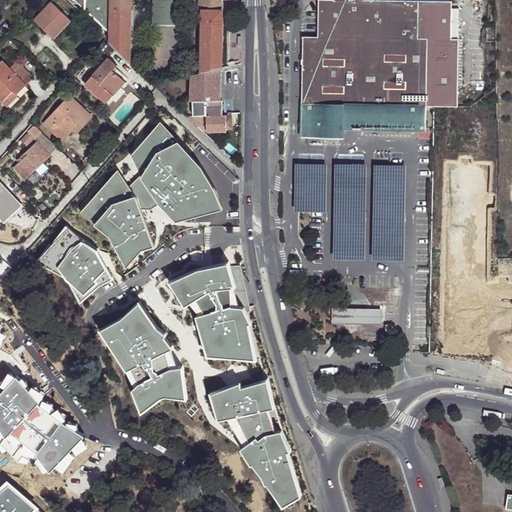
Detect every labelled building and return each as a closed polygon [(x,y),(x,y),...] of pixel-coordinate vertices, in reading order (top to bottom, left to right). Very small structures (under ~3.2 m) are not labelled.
[(75,0),(85,9),(85,0),(75,0)] [(85,0),(85,9),(112,35),(112,9),(112,0),(85,0)] [(112,0),(112,9),(132,10),(132,0),(112,0)] [(151,0),(152,26),(179,26),(179,0),(151,0)] [(223,11),(223,0),(199,0),(200,10),(201,12),(202,12),(203,10),(223,11)] [(434,107),(435,2),(394,1),(374,1),(373,0),(318,0),(317,37),(303,37),(302,104),(427,107),(434,107)] [(58,36),(72,20),(53,2),(50,5),(36,21),(46,30),(48,27),(58,36)] [(452,2),(435,2),(434,107),(458,107),(459,40),(452,39),(452,10),(452,2)] [(117,49),(132,63),(132,10),(112,9),(112,35),(112,44),(117,49)] [(201,73),(222,68),(223,11),(203,10),(202,12),(201,73)] [(459,40),(460,10),(452,10),(452,39),(459,40)] [(55,38),(58,36),(48,27),(46,30),(55,38)] [(112,55),(117,49),(112,44),(107,40),(102,45),(100,48),(107,55),(110,52),(112,55)] [(106,103),(126,82),(114,71),(117,68),(118,67),(109,58),(85,83),(106,103)] [(12,89),(16,93),(34,76),(17,59),(10,66),(2,59),(0,60),(0,99),(1,100),(12,89)] [(114,71),(126,82),(128,79),(117,68),(114,71)] [(187,116),(203,131),(227,130),(227,129),(233,129),(232,115),(232,113),(228,113),(228,115),(223,115),(223,100),(222,100),(222,68),(201,73),(193,74),(192,101),(194,101),(194,116),(187,116)] [(69,82),(77,90),(82,84),(74,77),(69,82)] [(167,88),(166,80),(153,83),(159,89),(167,88)] [(18,95),(16,93),(12,89),(1,100),(7,106),(18,95)] [(80,121),(84,124),(91,117),(70,97),(45,122),(63,139),(73,128),(80,121)] [(427,107),(302,104),(302,123),(299,123),(299,127),(302,127),(343,128),(426,130),(427,107)] [(77,132),(84,124),(80,121),(73,128),(77,132)] [(137,195),(142,208),(150,209),(160,203),(177,220),(223,209),(215,187),(204,168),(180,141),(161,121),(133,154),(142,176),(131,185),(137,195)] [(26,134),(31,140),(32,140),(39,133),(32,125),(25,133),(26,134)] [(343,128),(302,127),(301,137),(343,138),(343,128)] [(25,146),(31,140),(26,134),(20,141),(25,146)] [(53,147),(44,139),(40,143),(49,152),(53,147)] [(15,169),(18,172),(25,179),(49,156),(35,142),(18,159),(21,162),(15,168),(15,169)] [(50,162),(72,181),(81,170),(59,151),(50,162)] [(327,165),(295,165),(295,213),(327,213),(327,165)] [(367,165),(335,165),(334,261),(365,261),(367,165)] [(406,166),(374,166),(373,262),(404,262),(406,166)] [(118,170),(81,211),(110,235),(128,267),(143,249),(155,246),(142,208),(137,195),(131,185),(118,170)] [(21,207),(0,184),(0,219),(4,223),(21,207)] [(66,225),(37,260),(66,279),(80,303),(99,286),(114,278),(99,250),(86,241),(66,225)] [(462,230),(462,242),(490,242),(490,230),(462,230)] [(0,274),(1,276),(11,266),(5,260),(0,264),(0,274)] [(200,269),(171,282),(186,306),(191,302),(211,289),(236,288),(230,268),(228,262),(219,264),(200,269)] [(240,266),(230,268),(236,288),(239,305),(245,306),(249,306),(240,266)] [(461,332),(476,331),(475,327),(482,326),(478,285),(457,287),(461,332)] [(211,289),(191,302),(201,314),(231,304),(239,305),(236,288),(211,289)] [(125,319),(104,330),(130,371),(138,388),(136,390),(145,411),(166,397),(188,397),(187,368),(184,368),(176,348),(168,338),(170,334),(160,327),(146,304),(125,319)] [(201,314),(197,316),(208,354),(255,357),(248,323),(251,322),(245,306),(239,305),(231,304),(201,314)] [(355,309),(332,309),(332,324),(366,324),(382,324),(382,310),(355,309)] [(41,400),(18,375),(0,394),(0,422),(7,435),(12,430),(39,402),(41,400)] [(242,382),(210,392),(219,420),(227,418),(276,406),(269,380),(242,386),(242,382)] [(36,447),(40,449),(63,421),(39,402),(12,430),(36,447)] [(276,406),(227,418),(245,446),(257,435),(260,438),(267,433),(283,430),(276,406)] [(84,434),(63,421),(40,449),(38,452),(51,469),(84,434)] [(7,436),(0,423),(0,442),(20,463),(27,463),(36,447),(12,430),(7,436)] [(245,446),(241,448),(252,463),(254,462),(266,483),(268,482),(283,506),(304,496),(283,430),(267,433),(260,438),(257,435),(245,446)] [(40,505),(8,479),(0,486),(0,511),(34,511),(38,507),(40,505)]
